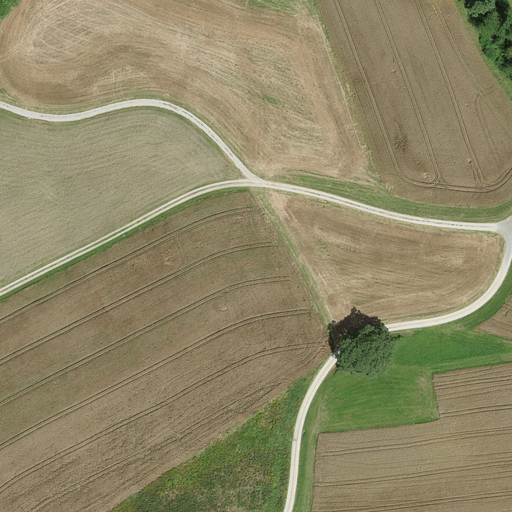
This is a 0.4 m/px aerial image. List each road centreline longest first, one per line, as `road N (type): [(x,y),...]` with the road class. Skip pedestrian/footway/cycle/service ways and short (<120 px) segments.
road 1 (track): [(0,293),(223,185),(272,185),(403,218),(511,228)]
road 2 (track): [(511,242),(487,298),(460,314),(365,332),(328,365),(300,414),(286,511)]
road 3 (track): [(248,183),(208,132),(169,106),(135,103),(67,119),(0,105)]
